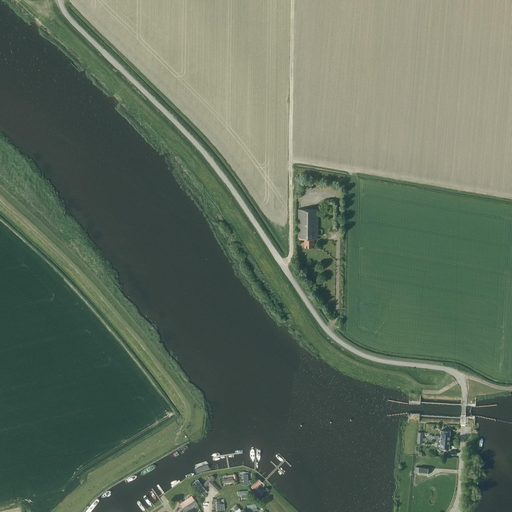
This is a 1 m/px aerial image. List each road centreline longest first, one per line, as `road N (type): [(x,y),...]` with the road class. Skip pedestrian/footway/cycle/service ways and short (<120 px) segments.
road 1 (tertiary): [(453,511),(462,378),(446,368),(372,358),(327,331),(218,170),(59,0)]
road 2 (track): [(284,266),(291,243),(292,0)]
